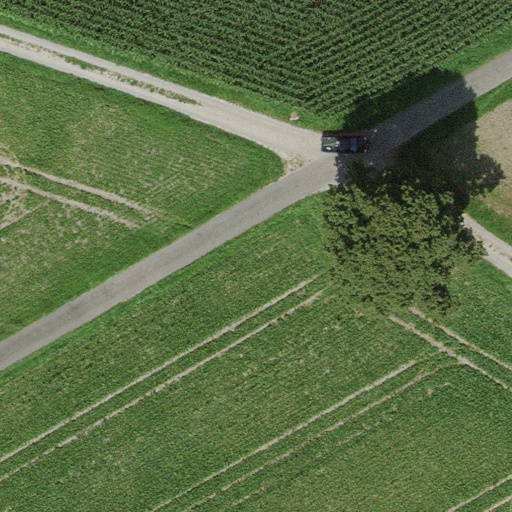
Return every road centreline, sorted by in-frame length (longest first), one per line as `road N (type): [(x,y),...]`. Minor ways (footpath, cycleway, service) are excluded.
road 1 (track): [(0,365),(350,167)]
road 2 (track): [(350,167),(0,47)]
road 3 (track): [(511,268),(350,167)]
road 4 (track): [(350,167),(511,73)]
